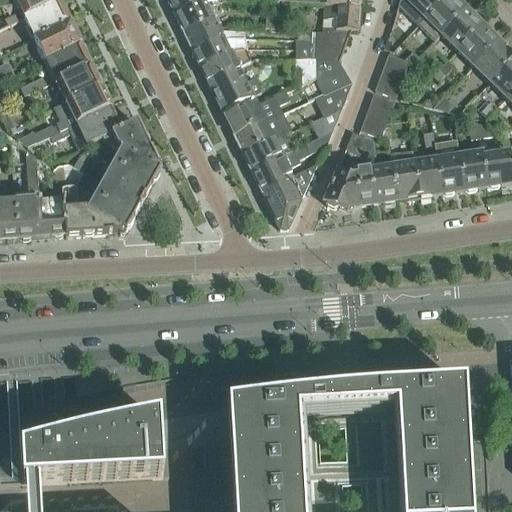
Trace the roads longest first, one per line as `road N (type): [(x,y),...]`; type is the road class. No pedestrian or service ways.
road 1 (secondary): [(511,288),(0,330)]
road 2 (secondary): [(0,350),(511,311)]
road 3 (residential): [(236,260),(228,226),(121,0)]
road 4 (residential): [(294,257),(388,0)]
road 5 (residential): [(236,260),(0,271)]
road 6 (residential): [(511,228),(294,257)]
